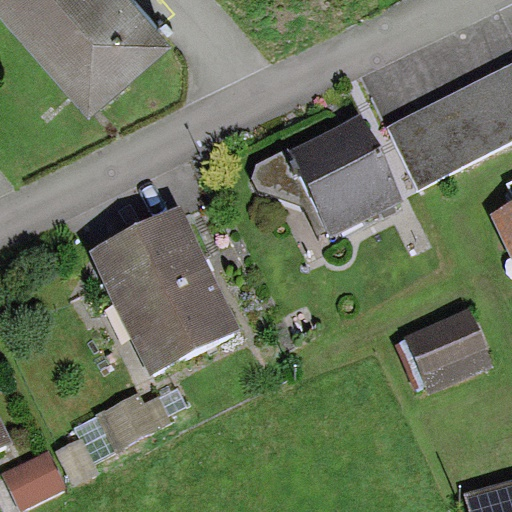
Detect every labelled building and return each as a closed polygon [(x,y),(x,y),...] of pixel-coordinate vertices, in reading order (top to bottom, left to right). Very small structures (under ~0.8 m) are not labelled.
[(0,0),(0,22),(86,119),(171,44),(131,0),(0,0)] [(511,62),(386,127),(418,189),(511,141),(511,62)] [(364,115),(292,151),(290,147),(258,165),(254,177),(259,191),(303,208),(317,235),(328,230),(330,235),(406,198),(364,115)] [(511,202),(490,213),(511,256),(511,202)] [(89,252),(151,375),(243,329),(181,206),(89,252)] [(466,306),(404,336),(431,393),(494,363),(466,306)] [(139,395),(100,416),(118,450),(172,422),(160,398),(145,406),(139,395)] [(0,412),(0,448),(14,442),(0,412)] [(82,440),(57,452),(74,486),(99,474),(82,440)] [(49,453),(4,475),(22,511),(67,490),(49,453)] [(511,511),(511,481),(463,494),(467,511),(511,511)]
